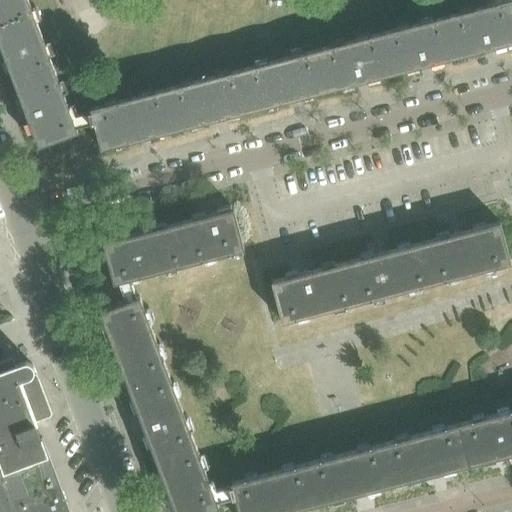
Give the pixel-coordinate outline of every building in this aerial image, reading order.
[(54,68),(40,32),(28,0),(5,0),(0,2),(0,45),(14,83),(54,68)] [(511,3),(511,0),(506,0),(495,3),(446,15),(457,56),(511,42),(511,3)] [(457,56),(446,15),(383,32),(393,73),(457,56)] [(393,73),(383,32),(321,48),(331,89),(393,73)] [(331,89),(321,48),(244,68),(254,109),(331,89)] [(72,116),(64,94),(54,68),(14,83),(38,146),(77,131),(76,127),(72,116)] [(254,109),(244,68),(166,88),(177,129),(254,109)] [(177,129),(166,88),(90,108),(91,111),(72,116),(76,127),(94,123),(100,149),(177,129)] [(244,249),(233,208),(179,222),(190,263),(244,249)] [(190,263),(179,222),(103,242),(113,281),(113,282),(130,278),(140,275),(190,263)] [(510,262),(499,222),(424,241),(435,282),(510,262)] [(435,282),(424,241),(348,261),(359,301),(435,282)] [(359,301),(348,261),(271,281),(282,321),(359,301)] [(136,297),(131,282),(130,278),(113,282),(113,281),(108,282),(116,305),(136,297)] [(167,369),(149,322),(139,296),(136,297),(116,305),(100,311),(127,384),(167,369)] [(51,412),(37,375),(33,366),(31,363),(28,361),(24,361),(23,362),(15,365),(12,356),(0,360),(0,451),(40,437),(35,422),(49,417),(51,415),(51,412)] [(195,443),(182,409),(167,369),(127,384),(155,458),(195,443)] [(511,452),(511,409),(457,424),(468,464),(511,452)] [(468,464),(457,424),(380,443),(391,484),(468,464)] [(69,511),(58,480),(41,436),(40,437),(0,451),(0,508),(1,511),(69,511)] [(212,490),(209,480),(195,443),(155,458),(175,511),(201,511),(218,506),(217,502),(212,490)] [(391,484),(380,443),(307,463),(317,503),(391,484)] [(283,511),(317,503),(307,463),(231,482),(231,485),(212,490),(217,502),(234,497),(238,511),(283,511)]
